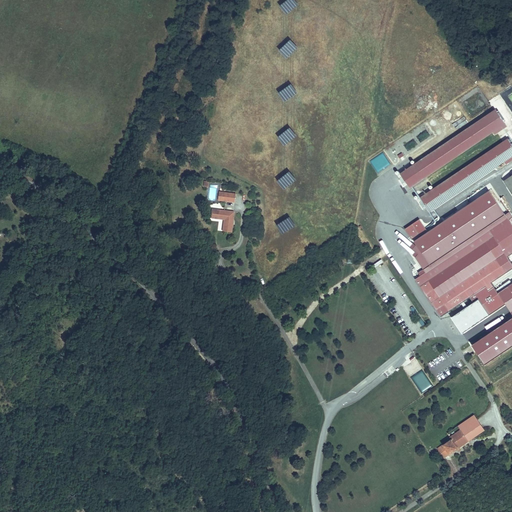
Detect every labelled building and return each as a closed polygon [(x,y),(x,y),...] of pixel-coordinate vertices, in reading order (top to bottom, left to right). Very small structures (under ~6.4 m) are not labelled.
[(284,0),(285,13),(292,13),(292,0),(284,0)] [(291,100),(291,84),(283,84),(283,100),(291,100)] [(499,109),(402,174),(412,189),(509,124),(499,109)] [(431,209),(507,162),(509,165),(511,162),(511,139),(423,195),(431,209)] [(384,154),(370,164),(377,174),(391,164),(384,154)] [(282,172),(282,188),(290,188),(290,172),(282,172)] [(511,176),(492,189),(511,220),(511,176)] [(414,238),(417,236),(435,264),(439,271),(450,265),(448,261),(511,221),(511,220),(492,189),(422,233),(420,232),(427,227),(421,216),(406,226),(414,238)] [(234,201),(235,193),(218,191),(217,199),(234,201)] [(231,221),(232,212),(211,209),(210,218),(224,220),(223,223),(222,222),(220,231),(229,233),(230,227),(231,227),(232,221),(231,221)] [(289,217),(281,217),(281,233),(289,233),(289,217)] [(511,245),(511,226),(503,232),(511,246),(511,245)] [(439,271),(435,264),(430,268),(434,274),(419,283),(434,308),(441,303),(446,310),(469,295),(490,282),(492,286),(498,282),(496,278),(511,267),(511,263),(506,255),(510,252),(508,250),(505,252),(495,237),(450,265),(439,271)] [(498,292),(511,283),(509,280),(496,289),(498,292)] [(463,332),(505,304),(511,313),(511,317),(472,345),(485,365),(511,346),(511,292),(508,287),(498,294),(492,286),(490,282),(469,295),(473,302),(452,316),(463,332)] [(439,315),(446,310),(441,303),(434,308),(439,315)] [(458,311),(455,307),(449,312),(452,315),(458,311)] [(410,376),(419,394),(432,387),(423,370),(410,376)] [(460,449),(487,432),(476,415),(448,434),(453,441),(438,450),(444,459),(458,451),(460,453),(462,451),(460,449)]
